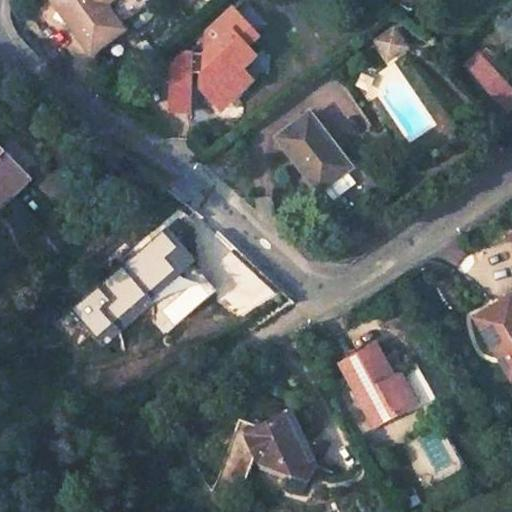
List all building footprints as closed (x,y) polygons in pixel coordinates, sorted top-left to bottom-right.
[(50,0),(89,52),(122,28),(104,3),(108,0),(50,0)] [(201,90),(239,91),(239,67),(256,52),(249,44),(248,44),(258,36),(234,12),(205,39),(205,53),(190,54),(171,71),(171,113),(192,113),(192,73),(201,73),(201,90)] [(382,62),(406,49),(392,24),(368,37),(382,62)] [(511,90),(477,52),(465,63),(508,110),(511,105),(511,90)] [(245,85),(251,80),(245,73),(239,67),(239,91),(245,85)] [(210,99),(220,109),(229,100),(239,91),(201,90),(210,99)] [(309,112),(276,138),(318,192),(351,167),(309,112)] [(0,152),(0,205),(1,206),(27,180),(0,152)] [(196,262),(167,229),(71,312),(100,345),(196,262)] [(211,294),(198,279),(162,311),(175,326),(211,294)] [(511,300),(510,296),(475,318),(511,378),(511,300)] [(375,346),(340,365),(374,428),(415,405),(397,374),(393,377),(375,346)] [(262,457),(292,469),(299,484),(294,496),(307,502),(314,487),(310,479),(321,475),(297,420),(267,433),(247,425),(224,481),(248,491),(262,457)]
